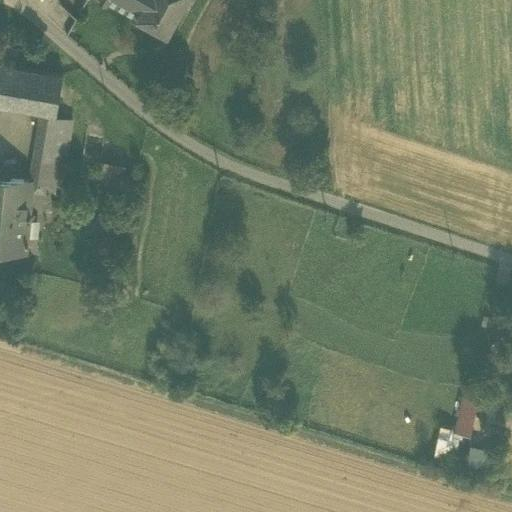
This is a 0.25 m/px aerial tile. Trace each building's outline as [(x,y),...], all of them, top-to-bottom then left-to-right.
[(102,0),(106,2),(107,0),(109,0),(136,15),(168,32),(185,0),(102,0)] [(45,185),(47,175),(56,118),(63,75),(0,64),(0,105),(41,113),(30,182),(31,182),(30,184),(35,184),(45,185)] [(72,120),(56,118),(47,175),(57,184),(61,186),(72,120)] [(47,175),(45,185),(53,192),(57,184),(47,175)] [(0,247),(25,249),(28,219),(36,220),(37,215),(28,215),(30,193),(30,184),(31,182),(30,182),(0,179),(0,247)] [(475,431),(478,389),(461,388),(457,430),(475,431)] [(471,441),(468,459),(489,463),(492,444),(471,441)]
